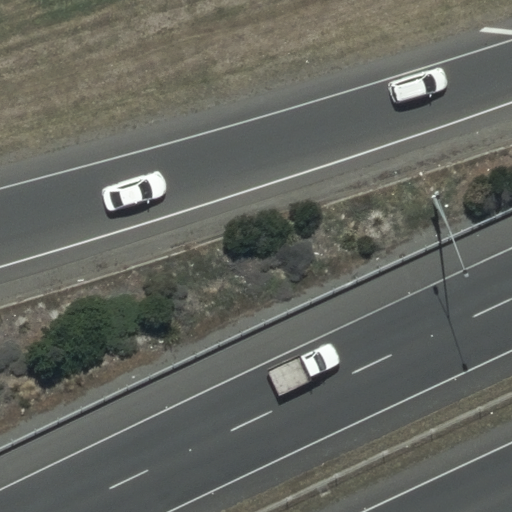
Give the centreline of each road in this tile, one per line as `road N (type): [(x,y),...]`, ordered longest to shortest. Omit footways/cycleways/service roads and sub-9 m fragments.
road 1 (motorway): [(0,226),(305,140),(511,70)]
road 2 (motorway): [(67,511),(511,302)]
